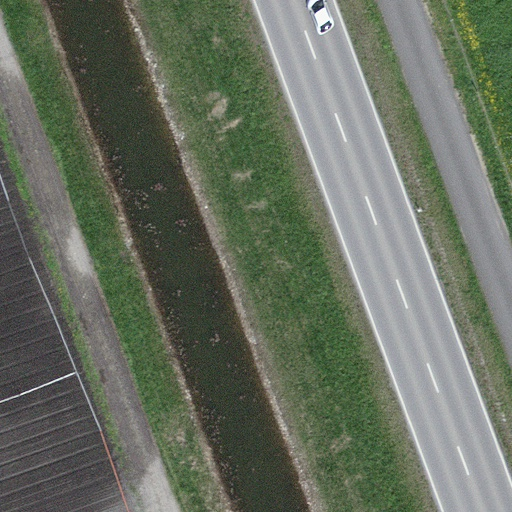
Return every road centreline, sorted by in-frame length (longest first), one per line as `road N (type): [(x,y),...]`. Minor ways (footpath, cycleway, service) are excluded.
road 1 (primary): [(480,511),(291,0)]
road 2 (track): [(163,511),(0,64)]
road 3 (track): [(511,305),(399,0)]
